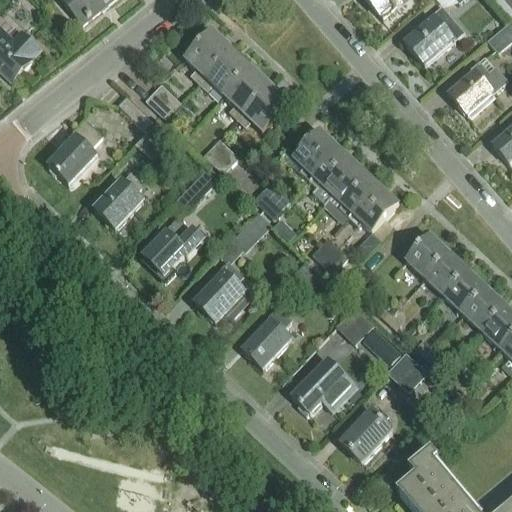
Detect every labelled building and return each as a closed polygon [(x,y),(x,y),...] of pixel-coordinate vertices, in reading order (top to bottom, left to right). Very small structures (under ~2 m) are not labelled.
[(58,0),(81,29),(117,0),(58,0)] [(362,0),(384,25),(397,13),(394,10),(405,0),(362,0)] [(452,0),(459,9),(469,0),(452,0)] [(511,0),(501,0),(511,12),(511,0)] [(426,30),(405,48),(425,73),(456,46),(455,45),(465,37),(442,11),(424,27),(426,30)] [(511,29),(510,28),(488,46),(498,59),(511,47),(511,29)] [(0,74),(12,86),(33,64),(32,63),(40,54),(22,37),(19,41),(16,38),(11,43),(0,32),(0,74)] [(190,82),(198,90),(233,53),(212,34),(184,64),(196,75),(190,82)] [(252,72),(233,53),(198,90),(206,97),(211,91),(224,103),(252,72)] [(474,80),(449,101),(468,123),(509,87),(496,71),(489,77),(480,67),(471,76),(474,80)] [(228,117),(237,125),(270,89),(252,72),(224,103),(233,112),(228,117)] [(152,98),(172,117),(181,108),(160,89),(152,98)] [(290,108),(270,89),(237,125),(245,133),(251,127),(262,137),(290,108)] [(165,125),(172,117),(152,98),(144,106),(165,125)] [(152,125),(126,101),(118,110),(143,134),(152,125)] [(76,142),(48,170),(68,190),(98,160),(91,153),(103,140),(86,123),(72,137),(76,142)] [(155,129),(135,150),(152,166),(172,144),(155,129)] [(511,133),(492,150),(511,173),(511,133)] [(338,155),(319,136),(293,163),(304,174),(300,178),(309,187),(338,155)] [(211,153),(231,171),(238,163),(219,145),(211,153)] [(223,179),(231,171),(211,153),(203,161),(223,179)] [(332,201),(359,174),(338,155),(309,187),(317,194),(313,199),(324,210),(332,201)] [(339,215),(348,223),(377,191),(359,174),(332,201),(343,211),(339,215)] [(188,217),(217,186),(205,175),(176,205),(188,217)] [(122,186),(94,216),(115,235),(142,206),(135,199),(143,190),(131,178),(122,187),(122,186)] [(261,198),(281,217),(289,208),(269,189),(261,198)] [(377,191),(348,223),(358,233),(362,229),(371,237),(397,209),(377,191)] [(273,225),(281,217),(261,198),(254,206),(273,225)] [(257,220),(232,245),(245,258),(272,230),(259,218),(257,220)] [(190,236),(176,223),(162,238),(165,241),(144,263),(163,281),(160,284),(165,288),(175,277),(172,274),(184,261),(187,263),(203,246),(192,235),(190,236)] [(404,267),(424,286),(450,258),(430,240),(404,267)] [(321,253),(340,272),(348,263),(328,244),(321,253)] [(332,280),(340,272),(321,253),(312,261),(332,280)] [(424,286),(443,303),(469,276),(450,258),(424,286)] [(202,294),(206,297),(194,309),(215,329),(222,322),(228,328),(240,315),(234,310),(244,298),(236,290),(243,282),(227,267),(202,294)] [(305,267),(286,287),(295,296),(302,304),(322,283),(314,276),(305,267)] [(443,303),(462,321),(488,294),(469,276),(443,303)] [(507,311),(488,294),(462,321),(482,339),(507,311)] [(482,339),(501,356),(511,343),(511,315),(507,311),(482,339)] [(264,333),(242,356),(262,375),(291,345),(281,336),(292,325),(278,312),(261,330),(264,333)] [(377,318),(386,327),(392,320),(383,312),(377,318)] [(375,333),(354,313),(335,332),(357,352),(375,333)] [(392,320),(386,327),(395,335),(401,329),(392,320)] [(511,381),(511,343),(501,356),(509,365),(502,373),(511,381)] [(415,353),(424,362),(430,356),(421,347),(415,353)] [(390,348),(378,360),(391,372),(403,360),(390,348)] [(430,356),(424,362),(433,370),(439,364),(430,356)] [(429,379),(406,358),(387,379),(409,400),(429,379)] [(326,366),(291,403),(299,411),(297,413),(305,422),(308,419),(309,420),(321,408),(331,417),(354,392),(326,366)] [(453,389),(462,397),(468,391),(459,382),(453,389)] [(468,391),(462,397),(471,406),(477,399),(468,391)] [(370,417),(340,449),(361,468),(391,435),(382,427),(388,420),(376,410),(370,417)] [(408,511),(475,511),(430,458),(408,477),(415,485),(398,500),(408,511)]
